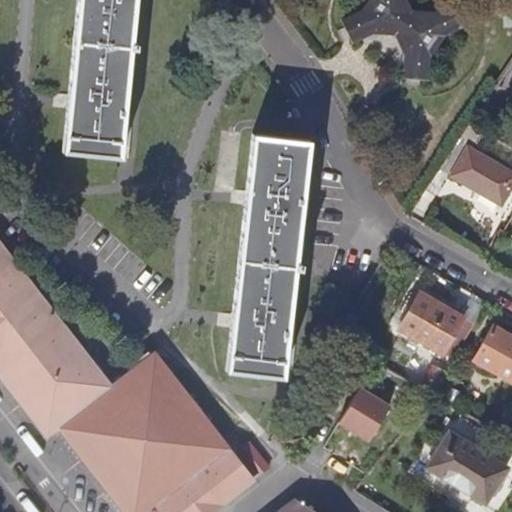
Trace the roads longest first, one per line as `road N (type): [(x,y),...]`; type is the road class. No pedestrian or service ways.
road 1 (residential): [(0,165),(284,475),(348,511)]
road 2 (residential): [(234,0),(389,222),(511,293)]
road 3 (unknown): [(160,333),(184,295),(215,106),(243,73),(275,57)]
road 4 (unknown): [(34,0),(6,172)]
